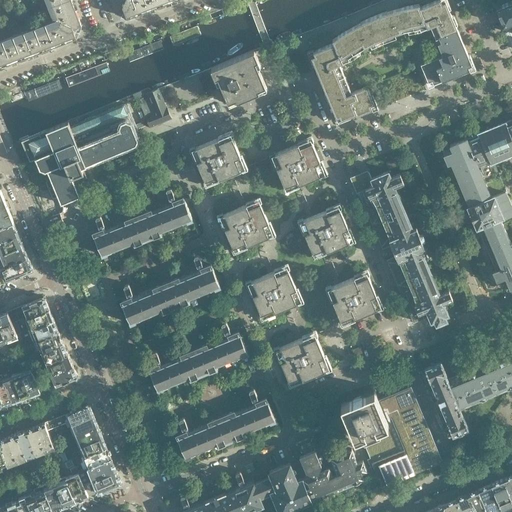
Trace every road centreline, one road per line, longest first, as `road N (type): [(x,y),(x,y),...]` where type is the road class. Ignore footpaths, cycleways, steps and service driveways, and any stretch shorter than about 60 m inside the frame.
road 1 (residential): [(333,153),(411,345),(283,402)]
road 2 (residential): [(283,402),(184,180),(169,170)]
road 3 (residential): [(169,170),(181,132),(302,80),(333,153)]
road 4 (residential): [(141,493),(287,438),(292,421),(283,402)]
road 5 (residential): [(45,257),(70,246),(91,207),(169,170)]
road 6 (residential): [(382,511),(511,457)]
